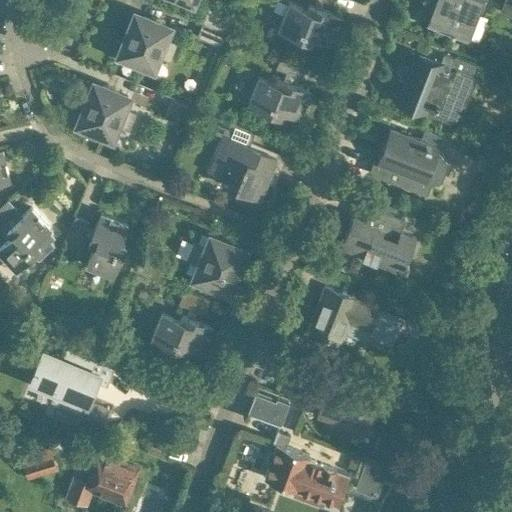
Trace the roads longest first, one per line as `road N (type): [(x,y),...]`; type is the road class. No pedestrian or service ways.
road 1 (residential): [(190,511),(378,0)]
road 2 (residential): [(163,185),(73,146),(42,123),(16,52)]
road 3 (secondary): [(438,511),(511,357)]
